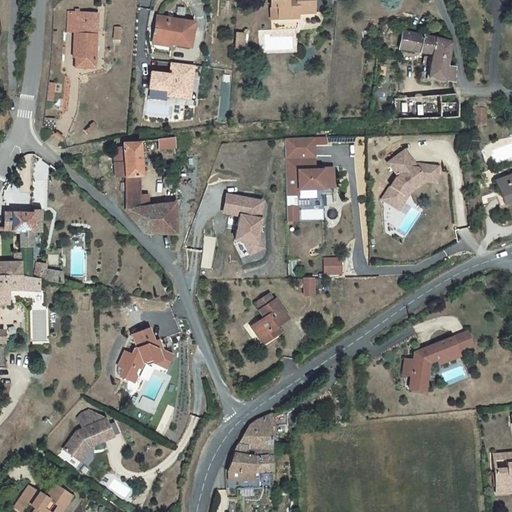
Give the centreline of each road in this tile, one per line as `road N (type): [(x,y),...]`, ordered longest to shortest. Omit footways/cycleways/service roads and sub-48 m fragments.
road 1 (residential): [(17,143),(108,209),(173,270),(227,413),(238,422)]
road 2 (tertiary): [(511,254),(459,272),(238,422)]
road 3 (unclassified): [(17,143),(39,0)]
